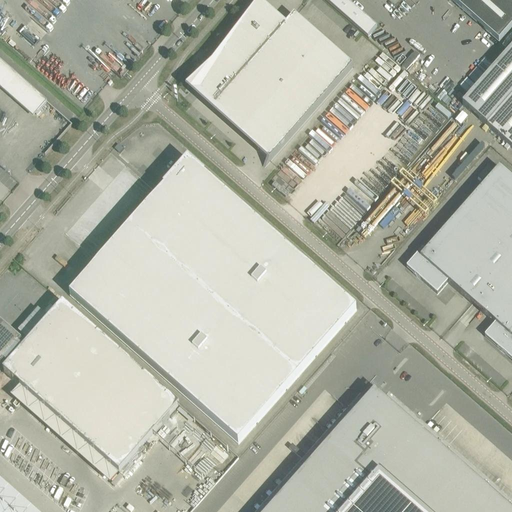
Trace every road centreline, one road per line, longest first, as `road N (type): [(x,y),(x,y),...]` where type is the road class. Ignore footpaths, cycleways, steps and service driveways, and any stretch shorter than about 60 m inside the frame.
road 1 (unclassified): [(136,86),(511,418)]
road 2 (unclassified): [(136,86),(0,241)]
